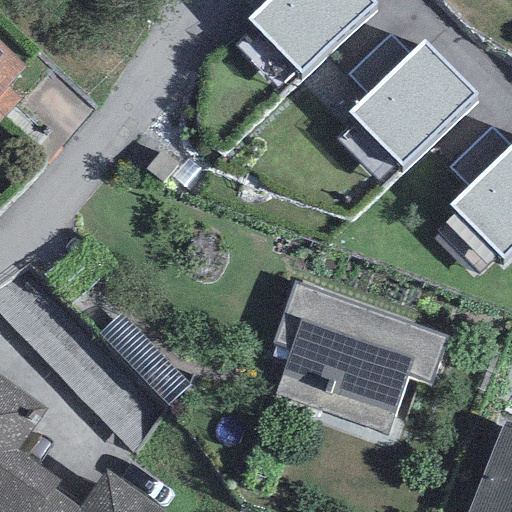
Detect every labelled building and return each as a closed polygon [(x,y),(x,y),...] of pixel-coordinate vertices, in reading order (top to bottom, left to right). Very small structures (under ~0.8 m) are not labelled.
[(267,0),(247,18),(300,73),(377,1),(376,0),(267,0)] [(409,55),(391,35),(348,74),(367,94),(409,55)] [(349,111),(402,166),(479,94),(425,40),(409,55),(367,94),(349,111)] [(0,121),(20,99),(8,88),(27,67),(0,42),(0,121)] [(509,147),(492,128),(450,168),(468,186),(509,147)] [(448,205),(501,259),(511,248),(511,144),(509,147),(468,186),(448,205)] [(294,281),(272,343),(290,350),(274,394),(388,436),(408,377),(430,385),(447,337),(294,281)] [(166,405),(190,385),(122,314),(99,334),(166,405)] [(0,376),(0,511),(165,511),(104,470),(79,507),(56,487),(60,481),(18,451),(46,409),(0,376)] [(511,511),(511,424),(505,422),(467,511),(511,511)]
